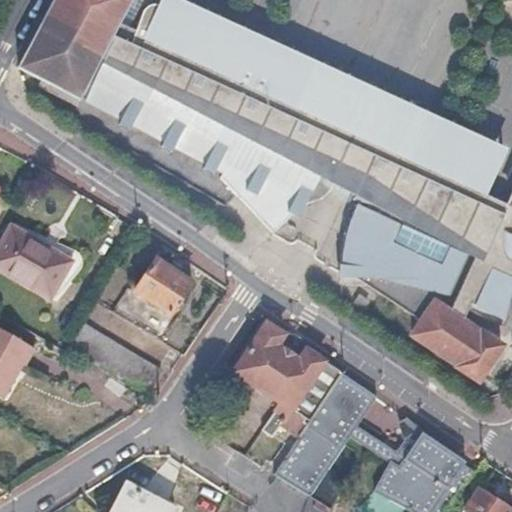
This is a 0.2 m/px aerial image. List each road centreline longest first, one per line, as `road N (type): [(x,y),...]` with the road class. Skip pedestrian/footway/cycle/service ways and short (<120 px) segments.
road 1 (residential): [(255,281),(511,453)]
road 2 (residential): [(0,108),(255,281)]
road 3 (residential): [(157,427),(255,281)]
road 4 (residential): [(17,511),(157,427)]
road 5 (residential): [(157,427),(262,491)]
